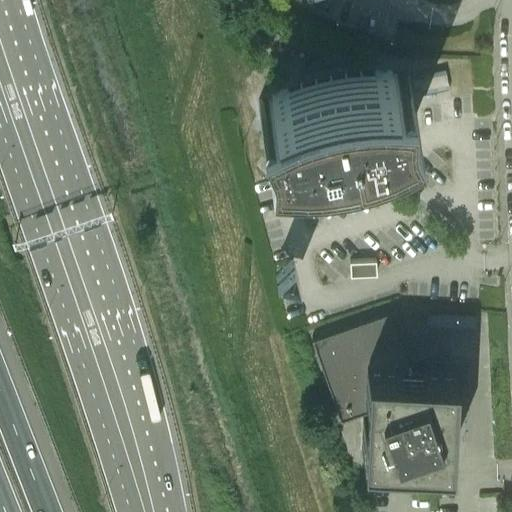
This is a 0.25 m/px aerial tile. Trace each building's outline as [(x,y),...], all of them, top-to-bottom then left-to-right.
[(445,67),(417,73),(421,93),(449,87),(445,67)] [(272,97),(257,105),(265,120),(266,127),(265,144),(282,145),(282,148),(290,148),(298,148),(307,148),(315,147),(323,147),(332,146),(340,144),(348,143),(356,141),(364,138),(372,136),(380,133),(387,130),(395,127),(403,123),(401,121),(416,113),(409,98),(408,91),(408,74),(392,73),(392,70),(384,70),(375,70),(367,70),(359,71),(350,71),(342,72),(334,74),(326,75),(318,77),(310,80),(302,82),(294,85),(286,88),(279,91),(271,95),(272,97)] [(349,259),(350,265),(350,273),(376,272),(376,257),(349,259)] [(361,449),(395,450),(451,453),(453,397),(455,364),(421,362),(421,365),(413,365),(393,307),(312,335),(340,417),(364,409),(367,410),(366,415),(363,415),(361,449)] [(453,323),(457,323),(463,323),(474,324),(474,313),(453,312),(453,323)]
